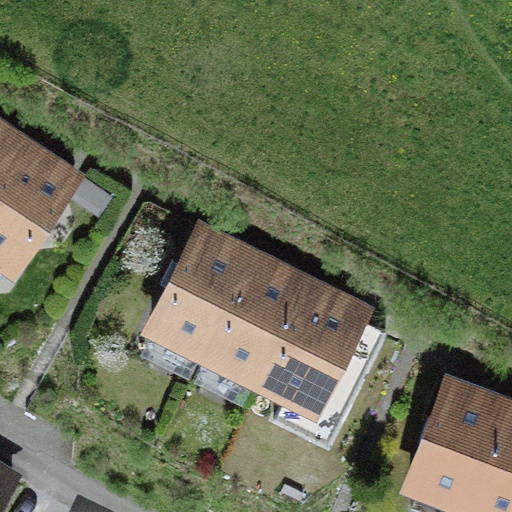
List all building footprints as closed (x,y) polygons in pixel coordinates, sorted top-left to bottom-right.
[(0,174),(23,139),(0,123),(0,174)] [(85,178),(23,139),(0,174),(0,260),(22,275),(85,178)] [(207,349),(255,255),(201,228),(153,322),(207,349)] [(260,375),(307,281),(255,255),(207,349),(260,375)] [(307,281),(260,375),(311,403),(361,310),(307,281)] [(463,503),(503,404),(447,383),(408,481),(463,503)] [(511,511),(511,407),(503,404),(463,503),(485,511),(511,511)] [(0,462),(0,511),(12,511),(31,481),(0,462)]
